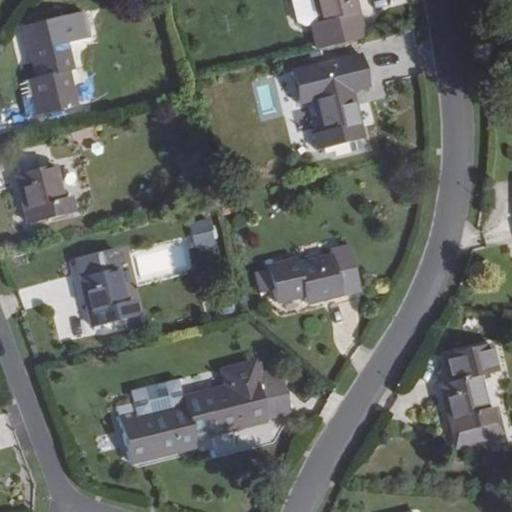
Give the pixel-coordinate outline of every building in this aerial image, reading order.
[(355,16),(350,0),(308,0),(315,26),(355,16)] [(63,45),(85,40),(78,14),(18,28),(31,80),(25,81),(32,118),(73,109),(65,74),(69,73),(63,45)] [(355,124),(346,91),(308,101),(315,134),(307,136),(311,154),(349,145),(343,128),(355,124)] [(360,142),(355,124),(343,128),(349,145),(360,142)] [(60,200),(52,166),(11,175),(19,210),(28,208),(31,224),(72,215),(68,198),(60,200)] [(31,224),(28,208),(19,210),(22,226),(31,224)] [(193,248),(214,247),(213,222),(193,223),(193,248)] [(122,303),(110,251),(70,260),(83,313),(93,311),(97,327),(136,318),(132,301),(122,303)] [(337,297),(328,258),(294,267),(292,261),(262,269),(271,306),(298,299),(300,307),(337,297)] [(97,327),(93,311),(83,313),(87,330),(97,327)] [(482,410),(475,379),(493,374),(486,345),(436,357),(443,385),(434,387),(442,420),(452,417),(455,432),(446,435),(450,453),(499,443),(491,408),(482,410)] [(262,424),(253,389),(260,388),(255,366),(250,368),(249,364),(215,372),(219,392),(178,403),(176,396),(130,407),(132,413),(112,417),(124,465),(192,450),(191,447),(211,442),(210,436),(262,424)] [(219,392),(215,372),(214,366),(197,369),(203,389),(176,396),(178,403),(219,392)] [(455,432),(452,417),(442,420),(446,435),(455,432)]
